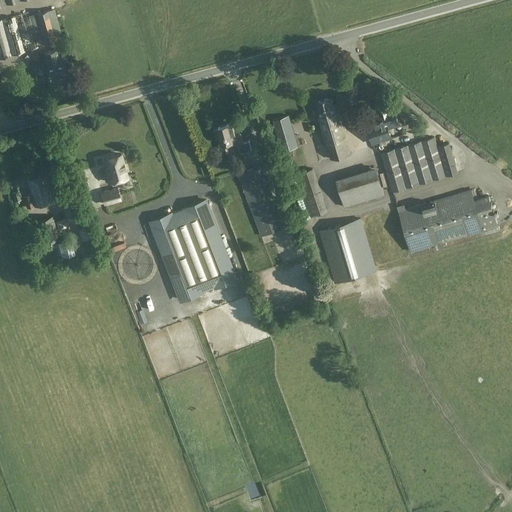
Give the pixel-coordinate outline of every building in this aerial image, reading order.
[(0,58),(58,42),(56,34),(62,33),(54,8),(30,15),(29,11),(0,19),(0,58)] [(56,49),(44,52),(47,62),(50,76),(51,76),(52,80),(66,76),(65,72),(66,72),(66,71),(71,70),(68,60),(64,62),(63,57),(59,58),(56,49)] [(330,159),(350,153),(338,112),(336,112),(332,97),(315,102),(319,117),(318,118),(330,159)] [(374,105),(376,111),(371,113),(375,125),(367,127),(372,144),(392,138),(389,128),(399,125),(394,106),(391,107),(389,101),(374,105)] [(351,110),(341,113),(346,129),(356,127),(351,110)] [(280,152),(298,148),(290,115),(272,120),(280,152)] [(222,144),(233,141),(234,146),(244,143),(241,132),(237,134),(234,123),(218,128),(218,129),(214,130),(216,139),(221,138),(222,144)] [(450,142),(438,146),(435,137),(380,153),(392,192),(447,176),(459,173),(450,142)] [(127,177),(120,154),(104,159),(106,168),(105,168),(108,182),(127,177)] [(341,200),(382,189),(374,161),(333,171),(341,200)] [(261,237),(275,231),(285,227),(261,164),(237,174),(261,237)] [(328,212),(314,168),(296,174),(310,218),(328,212)] [(26,208),(33,206),(55,201),(49,174),(27,179),(30,194),(23,196),(26,208)] [(101,193),(104,204),(120,200),(116,188),(101,193)] [(434,251),(445,248),(443,243),(474,234),(475,238),(485,235),(484,231),(499,227),(489,195),(475,199),(472,189),(398,211),(411,252),(433,246),(434,251)] [(12,193),(14,202),(22,200),(19,191),(12,193)] [(66,198),(73,218),(87,214),(79,193),(66,198)] [(239,279),(207,198),(183,207),(184,209),(173,213),(173,211),(149,220),(180,302),(204,293),(203,292),(214,287),(215,289),(239,279)] [(53,216),(36,220),(41,244),(59,240),(53,216)] [(56,220),(58,232),(70,229),(67,218),(56,220)] [(336,284),(377,271),(361,218),(319,231),(336,284)] [(91,224),(78,229),(82,242),(95,237),(91,224)] [(55,242),(59,257),(74,254),(72,245),(70,239),(55,242)] [(133,313),(138,311),(136,300),(130,302),(133,313)] [(139,329),(154,373),(203,357),(188,312),(139,329)]
